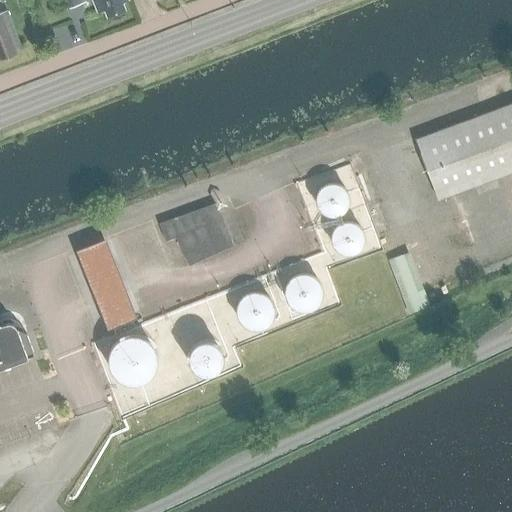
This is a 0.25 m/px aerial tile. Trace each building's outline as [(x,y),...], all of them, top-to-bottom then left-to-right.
[(60,0),(65,10),(84,2),(83,0),(60,0)] [(121,3),(127,1),(126,0),(90,0),(96,14),(101,12),(103,17),(123,10),(121,3)] [(6,12),(0,14),(0,59),(15,53),(14,47),(19,46),(6,12)] [(511,171),(511,104),(414,142),(436,200),(511,171)] [(317,216),(349,208),(341,177),(309,185),(317,216)] [(158,224),(164,241),(175,238),(188,266),(232,246),(214,204),(158,224)] [(319,220),(336,256),(366,242),(349,206),(319,220)] [(73,247),(101,326),(131,315),(103,236),(73,247)] [(408,250),(387,258),(409,313),(430,305),(408,250)] [(281,272),(283,306),(321,303),(319,270),(281,272)] [(233,293),(234,325),(267,323),(266,291),(233,293)] [(0,368),(33,356),(25,333),(14,328),(15,326),(13,325),(9,323),(7,323),(6,325),(0,321),(0,368)] [(94,359),(128,389),(157,357),(123,326),(94,359)] [(223,343),(184,340),(182,369),(222,372),(223,343)]
